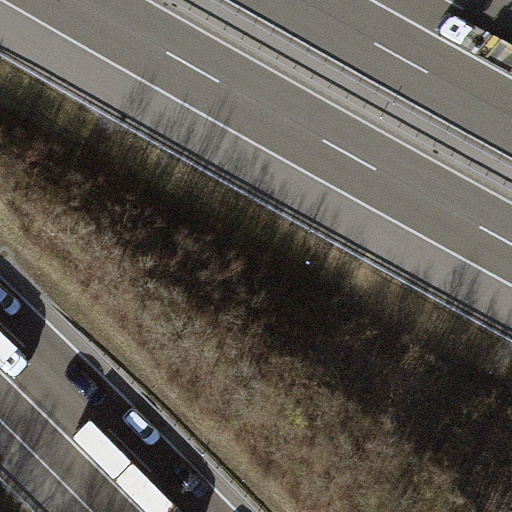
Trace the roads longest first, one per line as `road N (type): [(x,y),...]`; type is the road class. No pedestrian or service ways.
road 1 (motorway): [(76,0),(511,243)]
road 2 (motorway): [(0,347),(165,511)]
road 3 (motorway): [(511,117),(395,54),(317,0)]
